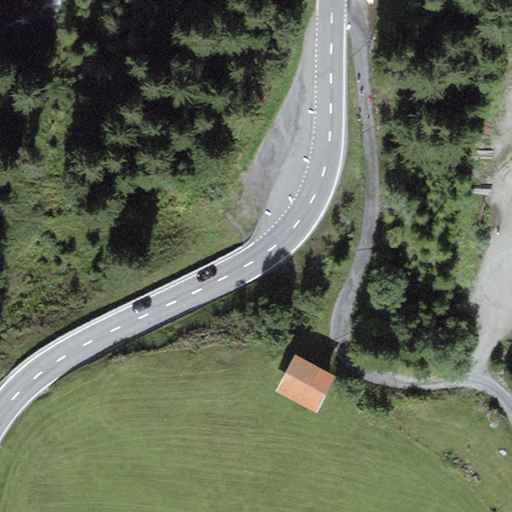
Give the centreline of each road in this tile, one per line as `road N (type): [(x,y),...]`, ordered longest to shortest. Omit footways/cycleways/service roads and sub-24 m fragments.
road 1 (secondary): [(333,0),(324,171),(284,237),(33,377),(0,413)]
road 2 (track): [(511,394),(455,380),(410,386),(371,376),(349,359),(339,335),(373,201),(359,12),(333,2)]
